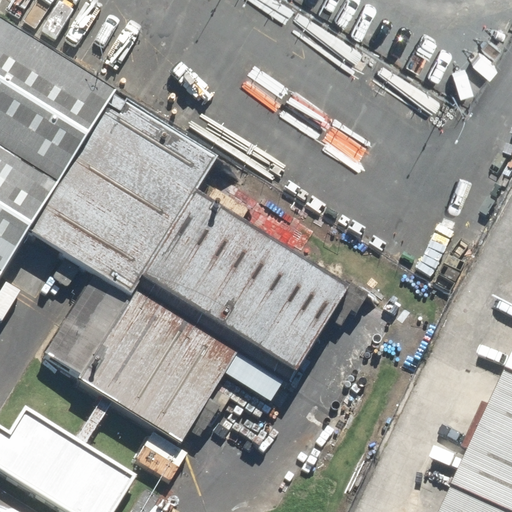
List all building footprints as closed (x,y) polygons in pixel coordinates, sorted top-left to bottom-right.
[(113,99),(0,27),(0,276),(24,240),(113,99)] [(215,163),(113,99),(24,240),(125,304),(134,290),(190,202),(215,163)] [(190,202),(134,290),(125,304),(73,385),(179,452),(240,357),(286,386),(342,298),(190,202)] [(511,511),(511,353),(440,511),(511,511)] [(113,511),(133,482),(23,413),(5,441),(0,437),(0,473),(61,511),(113,511)]
